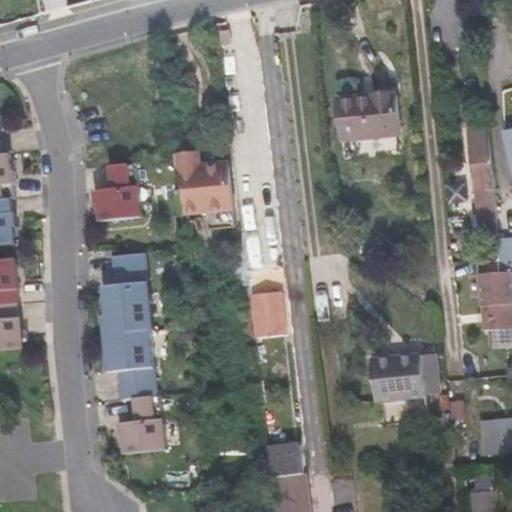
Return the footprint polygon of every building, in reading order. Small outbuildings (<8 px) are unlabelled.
[(405,154),(397,93),(340,99),(348,160),(405,154)] [(480,228),(498,227),(490,130),(471,132),(480,228)] [(0,152),(0,198),(14,197),(17,197),(16,182),(19,182),(17,168),(14,169),(13,152),(5,152),(0,152)] [(203,157),(180,159),(186,215),(213,213),(208,170),(206,170),(203,157)] [(145,216),(139,161),(112,164),(115,187),(97,189),(98,203),(101,203),(103,221),(145,216)] [(232,167),(221,168),(226,211),(236,210),(232,167)] [(208,170),(213,213),(226,211),(221,168),(208,170)] [(0,198),(0,244),(18,242),(16,224),(19,224),(18,211),(15,211),(14,197),(0,198)] [(502,271),(511,270),(511,237),(499,239),(502,271)] [(157,329),(150,252),(115,255),(118,283),(105,285),(108,315),(105,315),(107,334),(153,330),(157,329)] [(0,304),(19,302),(21,302),(20,288),(21,287),(18,256),(0,258),(0,304)] [(508,330),(511,329),(511,270),(502,271),(482,271),(484,306),(485,331),(508,330)] [(258,341),(289,337),(284,295),(253,299),(258,341)] [(21,316),(19,302),(0,304),(0,350),(27,347),(24,316),(21,316)] [(472,331),(485,331),(484,306),(471,307),(472,331)] [(160,396),(153,330),(107,334),(111,371),(122,370),(124,399),(137,398),(160,396)] [(424,356),(424,352),(375,357),(380,406),(428,401),(428,396),(424,356)] [(438,355),(424,356),(428,396),(441,395),(438,355)] [(164,395),(160,396),(137,398),(139,421),(121,423),(122,436),(126,436),(127,453),(169,449),(164,395)] [(469,419),(467,403),(458,404),(460,420),(469,419)] [(487,456),(511,453),(511,419),(485,422),(487,456)] [(274,481),(305,477),(304,463),(272,467),(274,481)] [(309,511),(305,477),(274,481),(275,493),(276,511),(309,511)] [(276,511),(275,493),(265,494),(267,511),(276,511)] [(501,511),(499,493),(474,495),(476,511),(501,511)]
